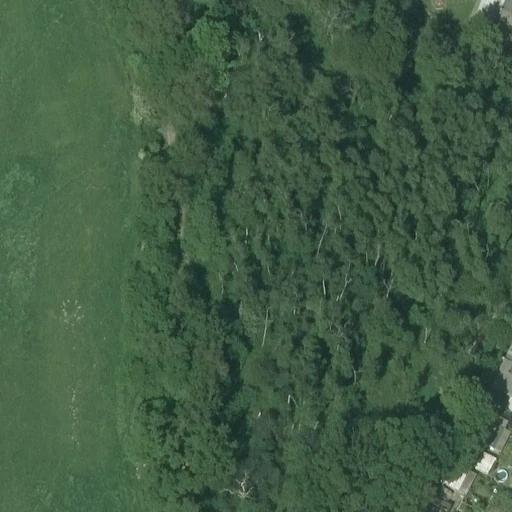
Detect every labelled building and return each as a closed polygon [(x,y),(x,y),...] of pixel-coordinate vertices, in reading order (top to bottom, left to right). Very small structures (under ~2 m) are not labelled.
[(511,5),(507,4),(491,43),(511,51),(511,5)] [(511,361),(502,359),(491,391),(511,398),(511,361)] [(486,427),(478,448),(499,455),(506,434),(486,427)] [(476,472),(487,476),(492,463),(481,459),(476,472)] [(443,492),(461,500),(469,481),(450,473),(443,492)]
